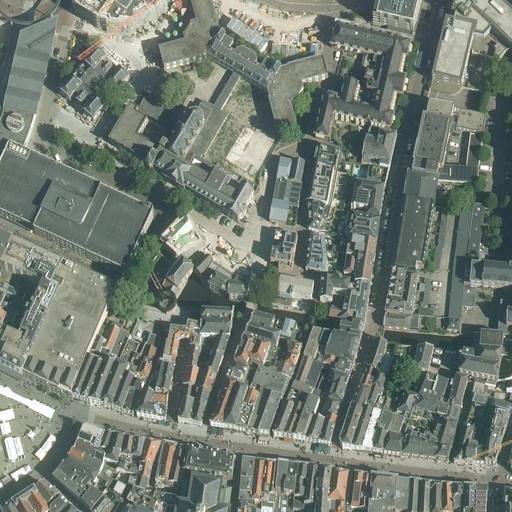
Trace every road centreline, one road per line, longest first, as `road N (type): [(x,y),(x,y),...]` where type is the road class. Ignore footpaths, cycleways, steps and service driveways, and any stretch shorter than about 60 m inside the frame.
road 1 (residential): [(368,343),(437,0)]
road 2 (residential): [(154,206),(41,138),(68,17)]
road 3 (residential): [(322,9),(327,54),(337,65),(310,143)]
road 4 (residential): [(128,286),(0,227)]
road 5 (residential): [(310,143),(275,159),(262,223),(243,245)]
road 6 (residential): [(68,17),(93,33),(129,39),(159,24),(179,0)]
road 7 (residential): [(299,267),(310,143)]
